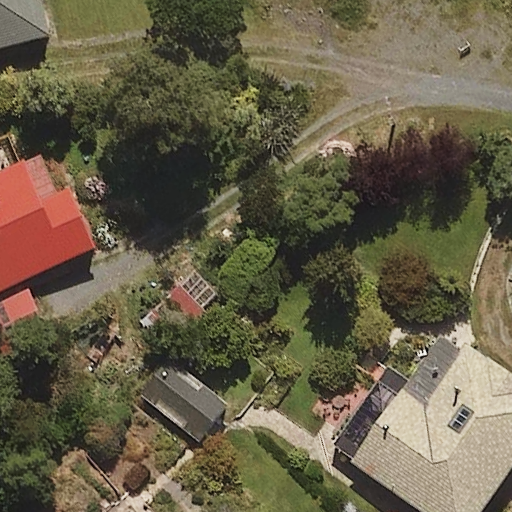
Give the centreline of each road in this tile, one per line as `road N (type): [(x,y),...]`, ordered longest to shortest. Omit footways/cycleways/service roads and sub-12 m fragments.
road 1 (track): [(511,98),(389,84),(227,48)]
road 2 (track): [(389,84),(202,207)]
